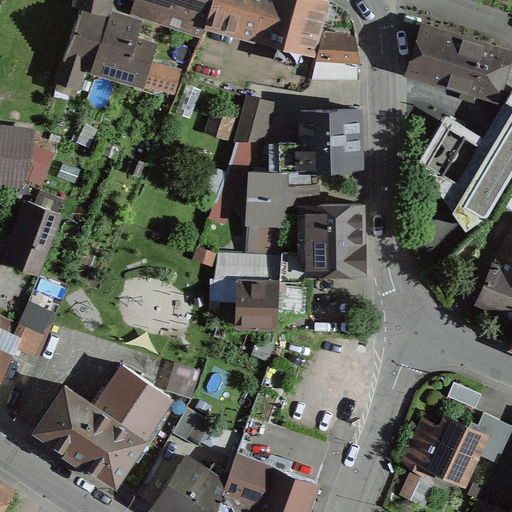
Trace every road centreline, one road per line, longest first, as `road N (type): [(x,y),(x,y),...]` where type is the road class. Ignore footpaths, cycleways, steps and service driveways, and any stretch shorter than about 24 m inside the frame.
road 1 (tertiary): [(371,0),(381,26),(389,260),(416,326)]
road 2 (tertiary): [(345,511),(416,326)]
road 3 (unclassified): [(0,434),(115,511)]
